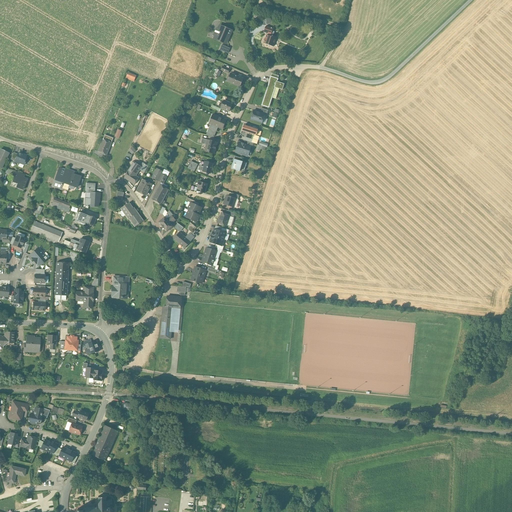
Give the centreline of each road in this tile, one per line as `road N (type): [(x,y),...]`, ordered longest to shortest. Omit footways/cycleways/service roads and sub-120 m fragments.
road 1 (residential): [(182,269),(207,228),(228,134),(258,74),(316,66),(383,79),(472,0)]
road 2 (residential): [(96,330),(108,176)]
road 3 (residential): [(108,176),(133,195),(182,269)]
